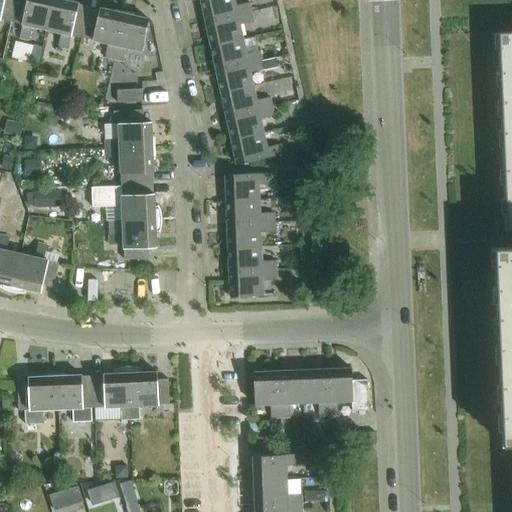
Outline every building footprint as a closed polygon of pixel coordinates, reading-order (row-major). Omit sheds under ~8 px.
[(0,0),(0,20),(1,20),(11,23),(16,0),(0,0)] [(46,31),(53,0),(16,0),(11,23),(22,25),(19,39),(29,41),(32,27),(46,31)] [(53,0),(46,31),(61,34),(58,48),(67,50),(70,36),(82,39),(88,12),(77,10),(78,5),(66,2),(66,0),(53,0)] [(233,0),(200,0),(205,23),(251,13),(249,4),(235,6),(233,0)] [(88,12),(82,39),(107,44),(104,58),(114,60),(124,15),(99,10),(98,15),(88,12)] [(251,13),(205,23),(210,47),(242,40),(239,25),(253,22),(251,13)] [(148,21),(124,15),(114,60),(123,62),(126,49),(141,52),(148,21)] [(497,249),(504,446),(511,446),(511,33),(500,34),(509,249),(497,249)] [(242,40),(210,47),(215,71),(261,60),(259,51),(245,54),(242,40)] [(34,45),(34,46),(30,62),(39,64),(43,47),(34,45)] [(263,61),(265,71),(278,68),(276,58),(263,61)] [(261,60),(215,71),(221,94),(253,87),(250,73),(263,70),(261,60)] [(158,83),(165,81),(163,72),(156,74),(158,83)] [(253,87),(221,94),(226,118),(271,108),(269,99),(256,102),(253,87)] [(142,90),(117,91),(117,104),(143,103),(142,90)] [(271,108),(226,118),(231,142),(263,134),(260,120),(273,117),(271,108)] [(105,150),(152,148),(151,123),(143,123),(143,111),(113,112),(114,125),(118,125),(119,140),(105,140),(105,150)] [(5,134),(21,138),(24,125),(8,121),(5,134)] [(263,134),(231,142),(236,166),(282,156),(280,145),(266,148),(263,134)] [(25,136),(24,149),(37,150),(38,137),(25,136)] [(152,148),(105,150),(106,159),(119,159),(121,185),(148,184),(148,173),(153,173),(152,148)] [(5,156),(2,169),(12,171),(15,158),(5,156)] [(42,160),(26,160),(26,176),(42,176),(42,160)] [(226,200),(259,199),(258,185),(272,184),(272,175),(225,177),(226,200)] [(121,185),(121,197),(107,198),(108,207),(121,207),(122,221),(162,219),(161,217),(161,214),(160,211),(159,209),(158,206),(157,207),(154,207),(154,194),(149,195),(148,184),(121,185)] [(61,190),(36,191),(36,193),(36,205),(36,209),(62,208),(61,190)] [(36,205),(36,193),(28,193),(28,205),(36,205)] [(259,214),(259,199),(226,200),(227,225),(274,223),(274,213),(259,214)] [(109,237),(109,246),(123,245),(124,261),(149,260),(149,249),(156,249),(155,232),(158,232),(158,233),(159,233),(160,231),(161,228),(161,225),(162,222),(162,219),(122,221),(123,236),(109,237)] [(274,232),(274,223),(227,225),(228,249),(261,248),(260,233),(274,232)] [(0,284),(1,285),(0,288),(0,287),(0,289),(1,290),(4,291),(6,292),(9,293),(12,294),(20,255),(6,252),(9,238),(0,236),(0,284)] [(23,295),(26,294),(26,293),(25,293),(25,290),(41,294),(43,286),(53,289),(59,264),(44,260),(47,247),(38,245),(35,258),(20,255),(12,294),(15,295),(17,295),(20,295),(23,295)] [(261,262),(261,248),(228,249),(228,273),(275,272),(275,261),(261,262)] [(275,280),(275,272),(228,273),(229,298),(263,296),(262,281),(275,280)] [(131,422),(128,367),(125,368),(122,368),(119,369),(117,370),(114,371),(114,372),(115,372),(115,375),(103,376),(103,381),(93,381),(94,409),(120,408),(121,422),(131,422)] [(140,407),(169,406),(168,380),(154,381),(154,374),(157,374),(157,373),(142,374),(142,371),(143,371),(143,370),(140,369),(137,368),(134,368),(131,367),(128,367),(131,422),(140,421),(140,407)] [(351,401),(352,412),(369,411),(367,380),(352,381),(351,369),(327,370),(329,417),(337,416),(337,402),(351,401)] [(302,371),(304,403),(318,402),(319,417),(329,417),(327,370),(302,371)] [(277,372),(280,419),(290,419),(289,404),(304,403),(302,371),(277,372)] [(280,419),(277,372),(253,373),(254,406),(270,405),(271,420),(280,419)] [(82,376),(57,378),(58,411),(73,410),(73,424),(92,423),(91,409),(94,409),(93,381),(82,382),(82,376)] [(58,411),(57,378),(28,379),(28,380),(32,380),(32,386),(17,387),(18,412),(25,412),(26,426),(44,425),(43,411),(58,411)] [(255,424),(250,424),(251,435),(261,434),(260,424),(255,424)] [(364,433),(364,446),(375,446),(375,433),(364,433)] [(254,482),(287,480),(286,467),(300,466),(299,455),(253,457),(254,482)] [(129,478),(128,466),(116,466),(116,479),(129,478)] [(254,482),(255,506),(302,504),(301,495),(287,495),(287,480),(254,482)] [(51,495),(55,511),(84,502),(79,487),(51,495)] [(105,502),(100,487),(88,491),(93,506),(105,502)] [(326,491),(305,491),(305,502),(326,502),(326,491)]
